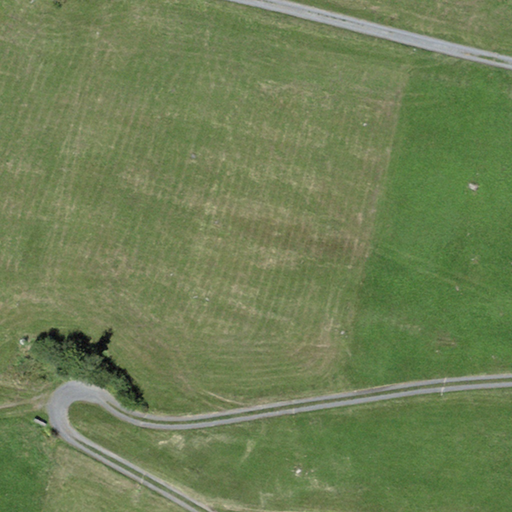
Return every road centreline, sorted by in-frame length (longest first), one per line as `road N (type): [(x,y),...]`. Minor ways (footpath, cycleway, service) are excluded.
road 1 (track): [(206,511),(71,435),(59,406),(73,390),(94,393),(140,421),(215,419),(511,378)]
road 2 (track): [(511,62),(239,0)]
